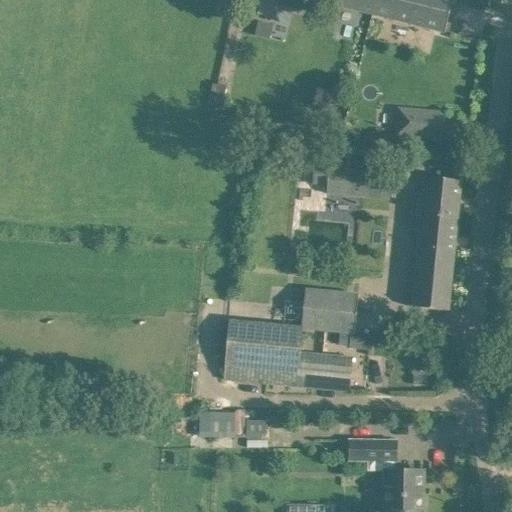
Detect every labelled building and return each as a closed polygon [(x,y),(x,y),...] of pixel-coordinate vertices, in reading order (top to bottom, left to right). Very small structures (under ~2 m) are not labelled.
[(246,0),(244,12),(271,17),(274,0),(246,0)] [(318,0),(318,1),(373,15),(376,0),(318,0)] [(452,0),(376,0),(373,15),(445,33),(452,0)] [(261,18),(258,32),(272,36),(276,22),(261,18)] [(221,85),(216,109),(225,110),(230,87),(221,85)] [(441,139),(443,114),(397,109),(395,135),(441,139)] [(313,165),(311,185),(328,186),(327,195),(367,199),(369,170),(313,165)] [(411,307),(449,311),(462,181),(424,177),(422,195),(415,194),(413,219),(420,219),(411,307)] [(337,294),(306,291),(302,328),(334,332),(354,333),(357,296),(337,294)] [(230,318),(227,346),(224,380),(348,391),(351,358),(299,353),(302,325),(230,318)] [(266,422),(247,422),(247,440),(266,440),(266,422)] [(382,511),(424,511),(425,469),(394,469),(394,463),(398,463),(398,440),(349,440),(349,463),(367,463),(367,472),(383,472),(382,511)]
